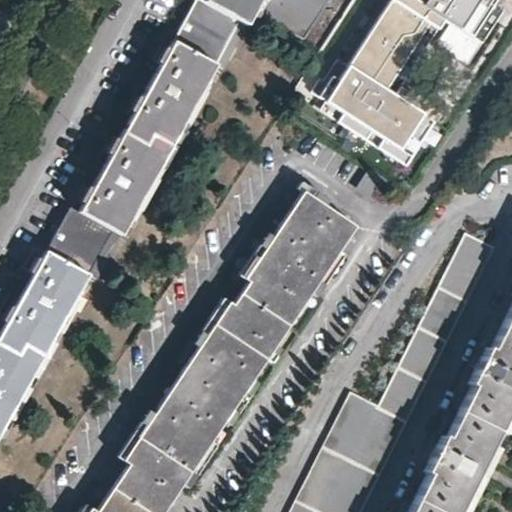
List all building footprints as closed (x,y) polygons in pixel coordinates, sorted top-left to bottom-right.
[(302,38),(326,0),(204,0),(204,1),(201,0),(193,0),(153,73),(138,65),(129,79),(145,88),(102,164),(87,156),(81,168),(95,177),(77,209),(70,206),(27,282),(14,275),(6,289),(19,297),(0,332),(0,428),(86,272),(96,276),(100,268),(91,264),(110,229),(119,234),(213,63),(221,68),(227,57),(218,52),(238,19),(246,23),(254,9),(302,38)] [(442,19),(480,43),(508,0),(389,0),(348,65),(344,63),(343,63),(337,59),(323,80),(320,78),(310,92),(324,102),(343,113),(337,122),(365,140),(370,131),(383,139),(377,148),(405,165),(433,121),(384,90),(428,23),(436,29),(442,19)] [(227,57),(246,23),(238,19),(218,52),(227,57)] [(433,121),(439,113),(398,87),(436,29),(428,23),(384,90),(433,121)] [(319,110),(337,122),(343,113),(324,102),(319,110)] [(365,140),(377,148),(383,139),(370,131),(365,140)] [(386,179),(368,167),(355,186),(373,199),(386,179)] [(164,511),(357,226),(302,189),(121,461),(127,466),(95,511),(94,511),(89,509),(86,511),(164,511)] [(100,268),(119,234),(110,229),(91,264),(100,268)] [(357,511),(492,247),(463,233),(376,407),(350,395),(290,511),(357,511)] [(511,291),(509,297),(511,298),(511,302),(490,349),(484,347),(467,384),(471,386),(444,439),(440,437),(422,473),(425,475),(407,511),(454,511),(477,466),(511,397),(511,291)]
